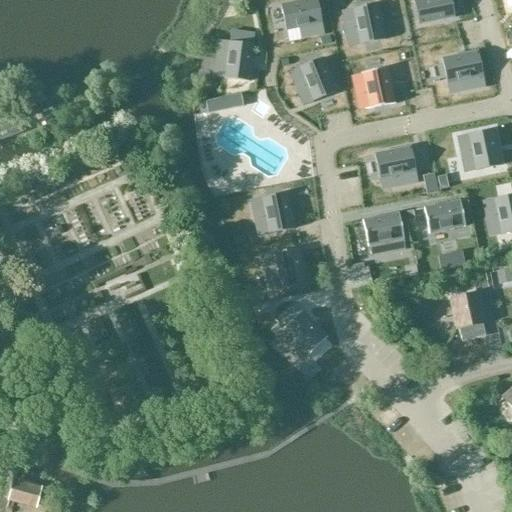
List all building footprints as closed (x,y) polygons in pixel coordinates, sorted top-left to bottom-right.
[(298,29),(301,40),(324,35),(316,0),(312,0),(280,6),(285,31),(298,29)] [(450,0),(415,0),(413,0),(418,25),(454,18),(450,0)] [(357,33),(360,46),(385,41),(377,5),(341,12),(346,35),(357,33)] [(228,43),(224,79),(249,82),(254,46),(253,46),(254,35),(231,32),(229,43),(228,43)] [(441,59),(447,85),(459,82),(462,93),(485,88),(477,52),(441,59)] [(288,72),(297,94),(308,90),(313,102),(336,93),(323,59),(288,72)] [(351,77),(356,100),(367,98),(369,108),(368,109),(368,110),(395,104),(395,103),(394,103),(387,70),(388,70),(388,68),(361,74),(361,75),(351,77)] [(240,95),(205,102),(207,114),(243,107),(240,95)] [(511,128),(500,130),(501,140),(511,138),(511,128)] [(457,138),(462,161),(472,159),(475,172),(500,167),(493,130),(457,138)] [(505,157),(511,155),(511,143),(502,147),(505,157)] [(440,145),(423,151),(427,163),(445,156),(440,145)] [(374,155),(379,180),(392,177),(394,188),(418,184),(410,148),(374,155)] [(430,172),(449,169),(447,159),(428,162),(430,172)] [(434,174),(422,177),(424,188),(436,186),(434,174)] [(362,203),(384,198),(382,189),(360,194),(362,203)] [(266,222),(268,235),(293,230),(286,194),(250,201),(255,224),(266,222)] [(511,195),(482,202),(487,225),(498,223),(501,236),(511,233),(511,195)] [(423,208),(428,235),(430,235),(430,234),(463,228),(464,228),(465,228),(460,201),(458,202),(459,202),(425,209),(425,208),(423,208)] [(236,209),(241,230),(250,228),(245,207),(236,209)] [(371,257),(394,253),(392,242),(402,239),(402,240),(404,240),(398,213),(397,214),(363,221),(362,221),(367,248),(369,247),(371,257)] [(277,278),(280,290),(305,285),(297,249),(261,256),(266,280),(277,278)] [(379,277),(400,274),(398,264),(378,267),(379,277)] [(491,279),(492,286),(504,284),(503,276),(491,279)] [(459,336),(458,329),(481,324),(483,331),(484,331),(477,294),(451,300),(458,336),(459,336)] [(260,315),(270,313),(268,303),(258,306),(260,315)] [(324,336),(294,304),(276,321),(306,354),(324,336)] [(498,404),(503,400),(511,409),(511,390),(497,403),(498,404)] [(36,509),(41,492),(42,488),(12,480),(6,502),(36,509)]
